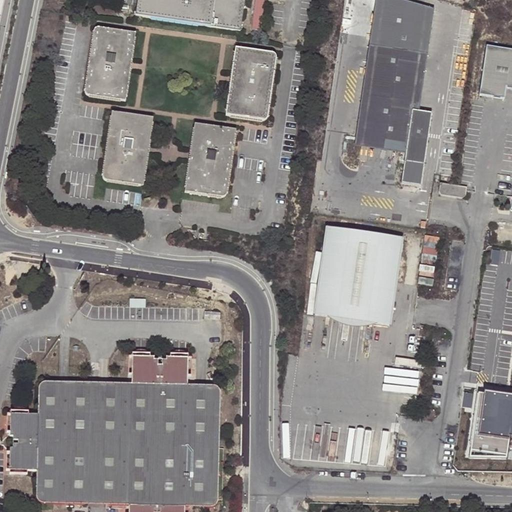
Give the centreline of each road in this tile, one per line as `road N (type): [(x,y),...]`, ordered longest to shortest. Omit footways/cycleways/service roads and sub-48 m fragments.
road 1 (tertiary): [(0,241),(215,271),(245,285),(261,318),(257,484)]
road 2 (unclassified): [(418,492),(424,455),(448,416),(479,193)]
road 3 (unclassified): [(257,484),(418,492)]
road 4 (tertiary): [(0,135),(26,0)]
